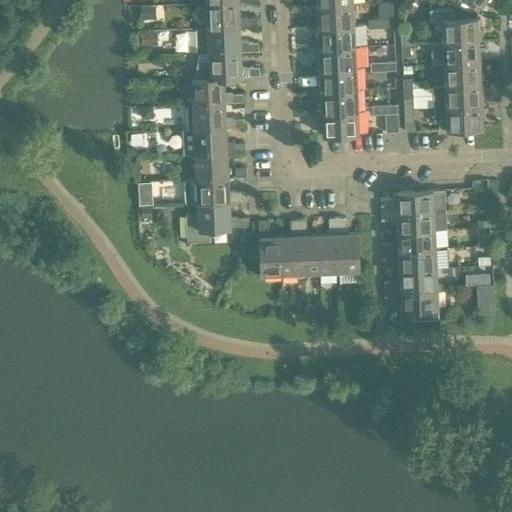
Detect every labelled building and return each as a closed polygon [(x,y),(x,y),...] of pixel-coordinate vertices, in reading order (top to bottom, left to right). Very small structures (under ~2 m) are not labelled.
[(239,16),(239,2),(207,3),(201,3),(201,7),(207,7),(208,28),(240,27),(247,27),(258,26),(258,17),(247,18),(247,16),(239,16)] [(354,25),(353,4),(318,5),(318,26),(354,25)] [(432,42),(432,43),(479,41),(478,18),(454,20),(454,10),(431,11),(431,22),(442,22),(443,42),(432,42)] [(394,17),(381,18),(382,27),(395,27),(394,17)] [(382,27),(381,18),(369,19),(369,27),(382,27)] [(355,46),(354,25),(318,26),(319,48),(355,46)] [(240,27),(208,28),(196,28),(197,53),(199,53),(209,52),(209,53),(241,52),(259,51),(258,42),(248,43),(248,41),(240,42),(240,27)] [(401,31),(402,44),(411,44),(410,31),(401,31)] [(480,63),(479,41),(432,43),(433,64),(444,64),(480,63)] [(412,56),(411,44),(402,44),(402,56),(412,56)] [(356,68),(355,46),(319,48),(320,69),(356,68)] [(242,67),(241,52),(209,53),(209,52),(199,53),(198,59),(197,58),(196,60),(198,60),(194,78),(210,77),(224,77),(242,76),(260,74),(260,66),(249,67),(242,67)] [(383,70),(383,61),(371,62),(371,71),(383,70)] [(396,61),(383,61),(383,70),(397,70),(396,61)] [(481,84),(480,63),(444,64),(445,85),(481,84)] [(357,89),(356,68),(320,69),(321,91),(357,89)] [(225,93),(224,77),(210,77),(194,78),(186,78),(186,83),(192,83),(193,104),(225,103),(243,102),(242,94),(231,94),(231,93),(225,93)] [(413,78),(404,78),(404,87),(413,87),(413,78)] [(482,106),(481,84),(445,85),(434,86),(435,108),(482,106)] [(414,99),(413,87),(404,87),(404,99),(414,99)] [(358,111),(357,89),(321,91),(322,112),(358,111)] [(225,103),(193,104),(187,104),(188,129),(226,128),(244,127),(244,119),(232,120),(232,118),(226,118),(225,103)] [(397,104),(385,105),(385,114),(398,113),(397,104)] [(385,114),(385,105),(372,105),(373,114),(385,114)] [(483,128),(482,106),(435,108),(435,118),(446,118),(446,130),(483,128)] [(359,133),(358,111),(322,112),(323,135),(359,133)] [(398,132),(398,113),(385,114),(386,133),(398,132)] [(405,132),(414,131),(413,119),(405,119),(405,132)] [(189,154),(227,153),(245,152),(245,143),(234,144),(234,142),(227,142),(226,128),(188,129),(188,130),(182,130),(183,155),(189,155),(189,154)] [(228,178),(227,153),(189,154),(189,155),(189,158),(195,158),(196,179),(228,178)] [(245,177),(246,177),(246,169),(234,169),(235,177),(245,177)] [(228,178),(196,179),(184,179),(185,204),(191,203),(230,202),(247,201),(247,193),(236,194),(236,192),(229,192),(228,178)] [(151,181),(139,182),(139,190),(151,189),(151,181)] [(380,205),(380,214),(446,210),(445,190),(395,193),(396,204),(380,205)] [(230,219),(230,202),(191,203),(191,208),(197,207),(198,211),(186,212),(188,240),(210,239),(209,229),(231,228),(238,228),(248,227),(248,218),(237,219),(230,219)] [(397,233),(435,231),(447,230),(446,210),(380,214),(380,221),(397,220),(397,233)] [(340,275),(337,217),(328,218),(329,234),(319,235),(321,271),(335,271),(335,275),(339,275),(340,275)] [(344,217),(337,217),(340,275),(339,275),(339,283),(359,282),(358,270),(359,270),(357,233),(347,233),(346,227),(344,227),(344,217)] [(301,277),(298,219),(290,220),(291,236),(279,236),(281,273),(297,272),(297,277),(301,277)] [(321,271),(319,235),(307,235),(306,219),(298,219),(301,277),(304,277),(304,272),(321,271)] [(281,273),(279,236),(268,237),(267,221),(259,221),(260,257),(248,258),(249,274),(261,273),(261,274),(281,273)] [(435,247),(435,231),(397,233),(397,243),(382,244),(382,253),(440,250),(440,247),(435,247)] [(440,253),(440,250),(382,253),(382,259),(399,259),(399,271),(436,269),(435,253),(440,253)] [(437,285),(436,269),(399,271),(399,281),(384,282),(384,291),(442,288),(441,284),(437,285)] [(493,285),(478,286),(479,318),(494,318),(493,285)] [(442,292),(442,288),(384,291),(384,297),(400,297),(401,310),(414,309),(415,321),(439,320),(438,308),(437,292),(442,292)]
